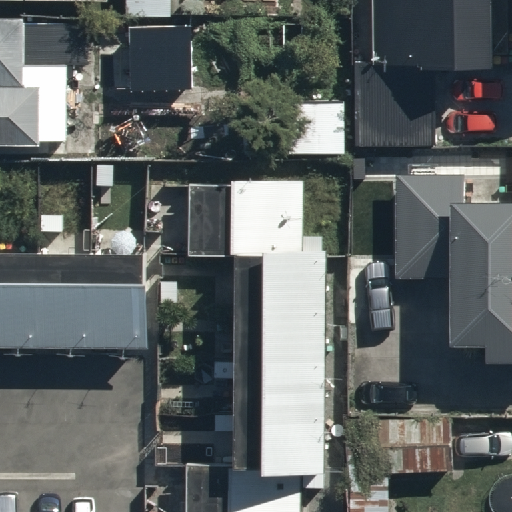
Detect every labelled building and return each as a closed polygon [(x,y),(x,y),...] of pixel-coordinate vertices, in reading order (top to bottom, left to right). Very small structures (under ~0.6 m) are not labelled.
[(0,0),(0,7),(113,9),(113,0),(0,0)] [(505,63),(503,0),(381,0),(381,69),(362,69),(364,155),(443,153),(441,64),(505,63)] [(0,146),(69,148),(71,70),(31,69),(32,23),(0,22),(0,146)] [(192,26),(130,27),(131,91),(193,91),(192,26)] [(233,192),(192,192),(192,264),(240,264),(239,472),(192,471),(191,511),(303,511),(304,478),(329,478),(331,252),(307,252),(307,184),(233,184),(233,192)] [(468,191),(400,190),(399,293),(458,294),(457,352),(489,352),(489,369),(511,369),(511,206),(468,206),(468,191)] [(151,262),(0,263),(0,351),(152,351),(151,262)] [(392,511),(393,476),(455,476),(455,419),(350,418),(349,511),(392,511)]
